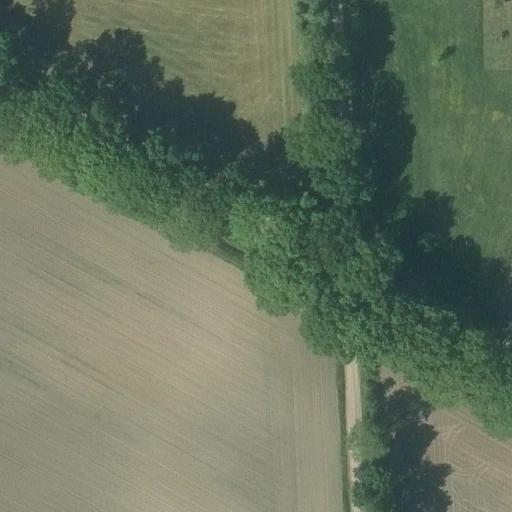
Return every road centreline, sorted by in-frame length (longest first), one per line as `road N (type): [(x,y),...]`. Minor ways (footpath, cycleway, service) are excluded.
road 1 (track): [(350,273),(0,89)]
road 2 (unclassified): [(333,0),(350,273)]
road 3 (track): [(350,273),(360,511)]
road 4 (unclassified): [(511,364),(350,273)]
